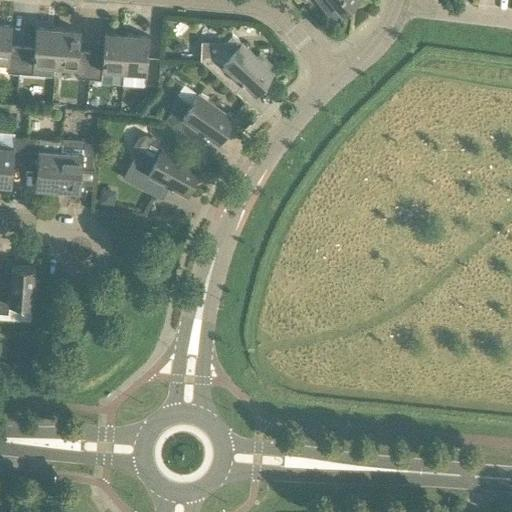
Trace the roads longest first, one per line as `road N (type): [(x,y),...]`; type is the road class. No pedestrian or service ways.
road 1 (residential): [(186,417),(216,249),(251,179),(336,80)]
road 2 (secondary): [(511,481),(222,461)]
road 3 (residential): [(336,80),(273,14),(171,0)]
road 4 (secondary): [(151,434),(0,437)]
road 5 (secondary): [(0,445),(146,465)]
